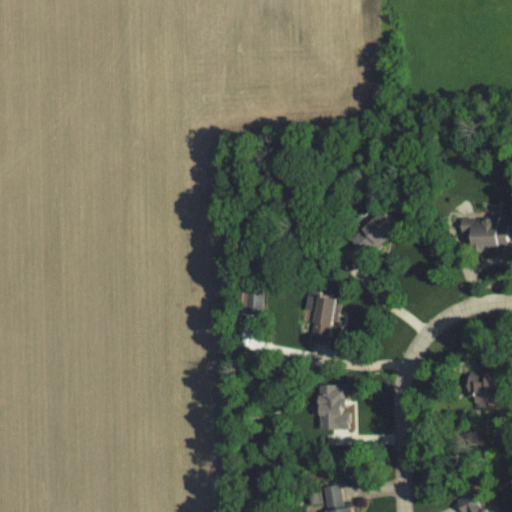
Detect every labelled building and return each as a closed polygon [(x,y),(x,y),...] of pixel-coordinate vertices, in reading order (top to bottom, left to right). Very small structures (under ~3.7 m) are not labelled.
[(348,241),(356,249),(360,244),(370,252),(393,225),(375,210),(348,241)] [(506,245),(502,215),(457,221),(459,236),(466,235),(468,250),(506,245)] [(312,297),(312,305),(306,305),(305,324),(313,325),(312,337),(328,338),(329,323),(337,324),(339,300),(312,297)] [(470,390),(471,406),(488,405),(486,370),(462,371),(463,390),(470,390)] [(316,429),(349,430),(349,413),(341,413),(342,385),(322,385),(322,398),(316,398),(316,429)] [(318,488),(322,511),(356,511),(355,507),(344,509),(340,484),(318,488)] [(452,511),(483,511),(476,497),(452,510),(452,511)]
